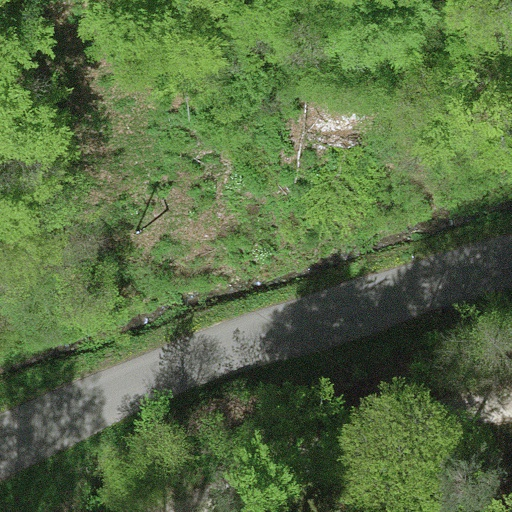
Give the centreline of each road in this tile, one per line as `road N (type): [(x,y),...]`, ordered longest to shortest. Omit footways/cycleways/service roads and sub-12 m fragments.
road 1 (tertiary): [(511,259),(152,373),(0,444)]
road 2 (track): [(511,401),(431,416),(195,511)]
